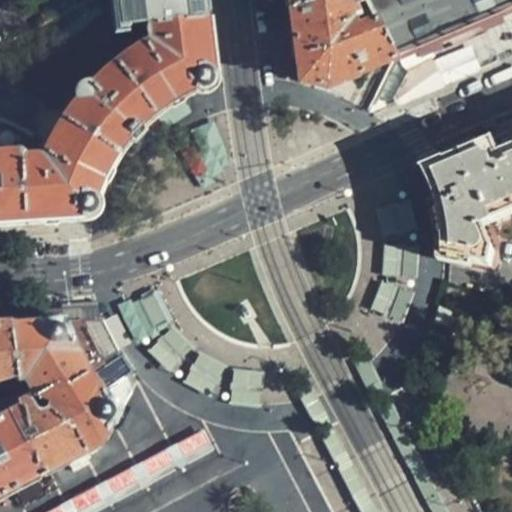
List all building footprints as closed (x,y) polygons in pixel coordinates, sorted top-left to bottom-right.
[(205,0),(103,0),(107,32),(152,25),(208,14),(205,0)] [(367,0),(304,0),(292,6),(295,43),(297,60),(299,82),(305,83),(316,85),(323,88),(396,57),(367,0)] [(216,79),(208,14),(152,25),(147,32),(152,43),(147,48),(143,45),(140,45),(116,64),(146,113),(151,121),(161,112),(167,106),(181,99),(194,91),(204,92),(209,90),(213,84),(216,79)] [(150,121),(151,121),(146,113),(116,64),(90,85),(84,85),(82,86),(76,91),(76,95),(77,102),(65,118),(122,152),(129,143),(136,142),(140,138),(145,132),(143,128),(150,121)] [(105,181),(122,152),(65,118),(16,95),(0,104),(0,111),(51,142),(46,150),(50,154),(45,160),(40,155),(23,156),(22,152),(0,153),(0,225),(1,226),(68,221),(86,220),(93,215),(98,206),(97,197),(105,181)] [(446,248),(447,259),(450,259),(491,267),(491,251),(480,227),(511,213),(511,130),(449,157),(417,171),(426,185),(432,199),(439,217),(443,231),(446,248)] [(122,307),(135,332),(170,315),(157,289),(122,307)] [(10,321),(15,375),(15,379),(21,380),(32,399),(40,402),(85,372),(121,349),(109,330),(101,314),(69,316),(42,318),(10,321)] [(0,379),(15,375),(10,321),(0,321),(0,379)] [(121,349),(85,372),(105,390),(133,368),(121,349)] [(41,410),(65,459),(97,442),(117,406),(105,390),(85,372),(40,402),(41,410)] [(13,401),(14,408),(21,482),(48,468),(65,459),(41,410),(32,410),(23,400),(13,401)] [(0,493),(21,482),(14,408),(0,415),(0,493)]
